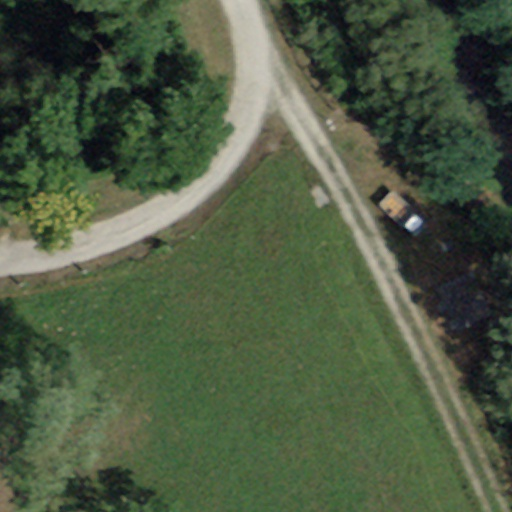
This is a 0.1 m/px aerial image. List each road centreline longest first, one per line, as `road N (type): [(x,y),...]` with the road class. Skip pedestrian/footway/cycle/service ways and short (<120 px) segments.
road 1 (track): [(250,46),(335,175),(495,511)]
road 2 (track): [(0,258),(112,237),(185,200),(227,156),(243,116),(250,46),(237,0)]
